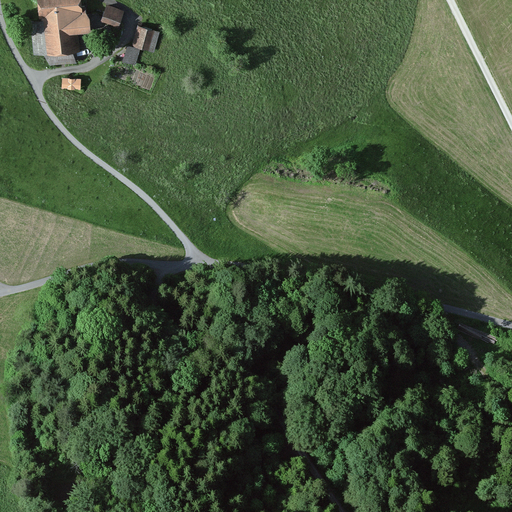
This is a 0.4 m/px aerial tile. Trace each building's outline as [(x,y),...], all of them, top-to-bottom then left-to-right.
[(77,28),(87,27),(85,4),(77,5),(76,0),(42,0),(43,9),(47,9),(52,61),(73,59),(72,46),(79,46),(77,28)] [(106,5),(102,16),(118,23),(122,12),(106,5)] [(137,44),(153,49),(158,31),(142,26),(137,44)] [(125,58),(135,61),(138,49),(129,46),(125,58)] [(63,86),(79,87),(79,79),(64,78),(63,86)]
